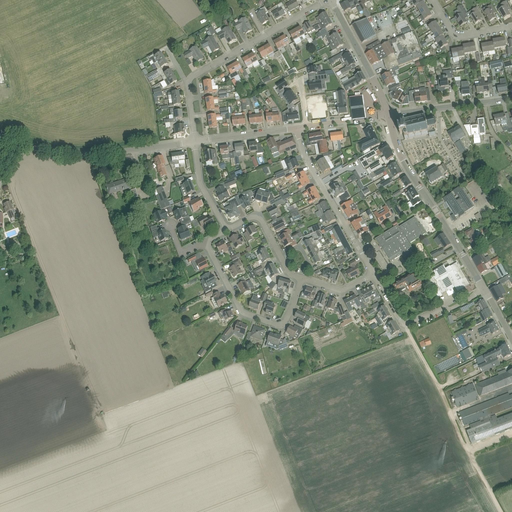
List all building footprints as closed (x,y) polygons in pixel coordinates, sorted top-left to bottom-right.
[(297,3),(300,1),(298,0),(291,0),(292,1),(286,5),(290,11),(299,6),(297,3)] [(345,12),(351,9),(351,11),(357,8),(356,6),(359,4),(356,0),(353,0),(348,3),(348,2),(341,5),(345,12)] [(359,5),(363,12),(364,11),(366,10),(367,9),(364,5),(370,2),(368,0),(360,0),(362,3),(359,5)] [(286,9),(283,5),(282,2),(277,5),(279,9),(272,13),(273,15),(276,19),(285,14),(283,11),(286,9)] [(416,6),(417,6),(419,11),(426,7),(423,2),(422,3),(416,6)] [(510,8),(507,4),(506,2),(500,5),(502,9),(499,11),(504,19),(510,16),(507,10),(510,8)] [(491,5),(487,8),(486,7),(482,9),(487,17),(490,22),(496,18),(492,13),(495,11),(491,5)] [(466,14),(461,6),(457,8),(461,14),(455,18),(457,21),(460,26),(467,22),(464,18),(467,16),(466,14)] [(269,12),(266,8),(265,7),(261,9),(263,12),(257,15),(260,20),(263,25),(269,21),(265,14),(269,12)] [(426,7),(419,11),(422,16),(429,11),(426,7)] [(470,16),(472,20),(475,24),(481,20),(479,18),(482,17),(480,12),(477,8),(471,12),(472,12),(474,14),(470,16)] [(429,11),(422,16),(425,20),(432,16),(429,11)] [(317,21),(319,24),(329,19),(326,13),(316,18),(317,21)] [(253,30),(250,26),(246,18),(239,22),(234,25),(237,30),(242,28),(246,34),(253,30)] [(318,39),(321,37),(328,33),(326,28),(332,25),(329,19),(319,24),(322,30),(319,32),(319,33),(317,34),(316,36),(318,39)] [(353,25),(362,43),(376,36),(367,19),(353,25)] [(303,25),(307,31),(314,27),(313,28),(309,22),(303,25)] [(429,26),(431,31),(438,26),(436,22),(429,26)] [(216,33),(213,27),(212,25),(207,28),(212,36),(216,33)] [(441,31),(438,26),(431,31),(434,35),(441,31)] [(223,32),(222,32),(220,28),(215,31),(217,34),(218,34),(221,40),(226,37),(229,43),(236,40),(233,35),(229,27),(222,31),(223,32)] [(301,27),(295,30),(299,38),(305,35),(303,31),(301,27)] [(299,38),(295,30),(289,34),(292,38),(294,41),(299,38)] [(434,35),(437,40),(444,35),(441,31),(434,35)] [(377,46),(387,71),(388,70),(392,69),(393,68),(422,57),(412,32),(399,37),(386,42),(382,44),(377,46)] [(326,38),(330,45),(340,39),(337,34),(331,37),(328,33),(321,37),(323,40),(326,38)] [(444,35),(437,40),(435,40),(438,45),(445,40),(443,36),(444,35)] [(279,39),(284,47),(290,44),(288,40),(285,36),(279,39)] [(201,44),(202,44),(204,49),(209,46),(213,53),(219,49),(217,45),(212,37),(206,40),(206,41),(201,44)] [(274,42),(276,47),(278,50),(284,47),(279,39),(274,42)] [(340,39),(330,45),(334,43),(336,47),(332,49),(333,51),(330,52),(332,56),(339,53),(337,49),(344,45),(340,39)] [(448,45),(445,40),(438,45),(441,49),(448,45)] [(295,42),(292,44),(297,53),(301,51),(299,47),(298,47),(295,42)] [(264,48),(268,56),(273,53),(274,53),(269,45),(264,48)] [(190,51),(186,54),(184,55),(185,57),(187,56),(188,59),(193,56),(197,63),(204,59),(197,47),(190,51)] [(258,51),(261,55),(263,59),(268,56),(264,48),(258,51)] [(372,66),(381,61),(376,52),(375,53),(374,50),(366,54),(372,66)] [(151,58),(152,61),(156,59),(158,62),(164,59),(161,53),(154,56),(153,54),(147,57),(149,59),(151,58)] [(343,59),(345,62),(353,58),(350,53),(344,56),(343,53),(333,58),(335,62),(341,58),(342,60),(343,59)] [(254,54),(248,57),(253,65),(258,61),(254,54)] [(253,65),(248,57),(243,60),(247,68),(253,65)] [(356,64),(353,58),(345,62),(347,66),(345,67),(346,68),(340,71),(342,75),(345,73),(347,72),(352,70),(350,67),(356,64)] [(154,64),(157,70),(161,67),(161,68),(167,64),(164,59),(158,62),(154,64)] [(503,67),(501,61),(490,63),(491,70),(503,67)] [(242,74),(243,73),(245,77),(248,75),(246,70),(244,68),(242,69),(238,62),(233,65),(237,72),(240,70),(242,74)] [(228,69),(230,73),(233,79),(236,77),(234,74),(237,72),(233,65),(228,69)] [(317,70),(316,67),(308,68),(309,74),(315,73),(315,76),(326,75),(326,71),(319,72),(318,70),(317,70)] [(388,70),(389,73),(382,76),(384,82),(394,78),(397,76),(395,71),(395,72),(393,68),(392,69),(388,70)] [(145,76),(147,79),(153,76),(158,73),(156,70),(151,73),(145,76)] [(164,73),(161,75),(162,77),(164,81),(160,83),(174,76),(170,70),(164,73)] [(437,90),(438,93),(439,94),(440,93),(440,92),(440,91),(445,91),(445,87),(449,87),(447,78),(452,78),(453,78),(452,73),(452,70),(443,71),(443,74),(444,74),(445,76),(438,77),(439,86),(436,86),(436,90),(437,90)] [(153,76),(147,79),(149,83),(153,81),(153,80),(160,76),(158,73),(153,76)] [(355,77),(359,84),(359,85),(366,81),(362,73),(355,77)] [(328,81),(327,75),(315,77),(316,81),(313,81),(314,83),(310,83),(311,92),(322,90),(321,82),(328,81)] [(174,76),(160,83),(163,88),(167,86),(167,87),(170,85),(171,85),(177,81),(174,76)] [(347,91),(353,88),(349,80),(347,77),(341,80),(343,83),(342,84),(347,91)] [(353,88),(359,84),(355,77),(349,80),(353,88)] [(394,78),(384,82),(387,87),(396,83),(394,78)] [(204,82),(205,88),(215,86),(215,83),(214,83),(214,79),(211,81),(204,82)] [(284,88),(287,86),(284,81),(276,86),(278,89),(276,91),(279,95),(284,92),(282,89),(283,89),(285,88),(284,88)] [(479,81),(479,82),(475,82),(475,86),(473,86),(474,93),(477,92),(477,94),(484,93),(482,81),(479,81)] [(492,81),(488,81),(489,85),(485,85),(485,81),(482,81),(484,93),(490,92),(489,89),(493,89),(492,84),(492,81)] [(465,84),(461,85),(462,96),(470,95),(469,83),(465,83),(465,84)] [(508,92),(507,87),(506,84),(505,85),(497,86),(498,89),(498,94),(508,92)] [(426,92),(420,93),(422,103),(428,102),(427,96),(430,96),(429,89),(426,89),(426,92)] [(394,100),(398,102),(402,94),(398,92),(398,90),(390,93),(393,100),(394,100)] [(413,91),(411,92),(411,96),(415,96),(416,103),(422,103),(420,93),(420,90),(415,90),(414,91),(413,91)] [(285,102),(295,96),(291,91),(286,94),(285,92),(279,95),(281,98),(283,97),(285,102)] [(337,100),(346,99),(345,91),(336,92),(337,100)] [(179,92),(174,92),(172,92),(172,93),(168,93),(169,100),(180,98),(179,92)] [(402,94),(398,102),(402,104),(402,105),(409,104),(408,96),(406,96),(402,94)] [(295,96),(285,102),(288,106),(287,107),(289,110),(294,106),(293,104),(298,100),(295,96)] [(347,106),(346,99),(337,100),(338,107),(347,106)] [(318,106),(320,117),(326,116),(325,110),(328,110),(327,103),(324,104),(324,105),(318,106)] [(314,118),(320,117),(318,106),(313,107),(313,105),(309,106),(310,112),(313,112),(314,118)] [(347,106),(338,107),(339,114),(348,113),(347,106)] [(294,114),(293,107),(283,114),(283,119),(288,118),(288,121),(299,119),(298,113),(294,114)] [(170,110),(171,115),(169,116),(169,119),(164,120),(164,124),(165,124),(178,122),(177,119),(182,118),(181,110),(175,111),(174,109),(170,110)] [(429,135),(429,137),(436,135),(434,129),(432,130),(432,129),(432,127),(434,127),(436,128),(436,127),(435,126),(436,124),(438,125),(438,124),(437,124),(436,121),(438,121),(437,120),(436,121),(434,119),(434,118),(433,118),(433,119),(430,120),(430,119),(429,119),(430,120),(426,121),(426,120),(425,114),(424,115),(418,117),(418,116),(417,116),(417,117),(411,118),(411,117),(410,118),(411,118),(405,120),(404,118),(400,119),(401,124),(401,123),(402,126),(398,127),(400,134),(403,134),(405,140),(429,135)] [(500,115),(499,115),(501,125),(502,125),(502,128),(507,126),(508,129),(511,128),(511,124),(510,119),(506,119),(505,114),(504,114),(500,115)] [(496,126),(501,125),(499,115),(498,116),(498,115),(494,116),(495,116),(494,117),(495,122),(491,123),(493,129),(497,128),(496,126)] [(464,126),(469,137),(473,136),(474,139),(475,143),(480,143),(480,139),(479,135),(486,135),(485,124),(484,119),(478,120),(478,121),(478,126),(475,126),(471,127),(471,125),(470,125),(464,126)] [(178,122),(165,124),(166,128),(170,127),(170,129),(174,128),(175,134),(183,133),(183,132),(184,131),(183,125),(179,125),(178,122)] [(371,137),(358,143),(363,151),(375,145),(380,143),(372,126),(367,129),(371,137)] [(451,137),(454,143),(458,141),(456,138),(459,136),(460,139),(465,136),(462,131),(460,126),(448,133),(451,137)] [(317,145),(315,134),(315,133),(310,134),(309,134),(305,135),(307,147),(317,145)] [(319,154),(323,154),(328,153),(328,152),(327,144),(326,139),(323,140),(322,133),(315,134),(317,145),(318,145),(319,154)] [(331,135),(331,140),(332,142),(333,142),(334,151),(339,151),(337,134),(331,135)] [(279,154),(282,153),(286,151),(286,149),(296,145),(293,138),(277,145),(274,139),(267,141),(270,150),(272,155),(278,152),(279,154)] [(458,142),(455,144),(461,154),(467,151),(463,144),(460,145),(458,142)] [(250,144),(251,152),(257,152),(257,154),(264,153),(262,148),(261,149),(258,149),(257,143),(250,144)] [(235,146),(236,151),(236,152),(241,152),(241,154),(241,156),(244,156),(244,150),(243,145),(235,146)] [(379,148),(375,150),(378,155),(379,154),(380,156),(382,154),(385,157),(382,159),(386,165),(392,162),(395,160),(391,154),(393,153),(388,145),(380,149),(379,148)] [(230,158),(229,154),(229,152),(228,147),(221,148),(222,155),(222,159),(230,158)] [(378,155),(375,150),(364,156),(367,161),(378,155)] [(205,153),(206,158),(206,163),(213,162),(213,164),(218,163),(217,162),(217,157),(214,157),(213,151),(208,151),(208,152),(205,153)] [(177,154),(171,155),(172,158),(172,162),(169,163),(169,162),(169,163),(172,170),(175,168),(175,165),(179,165),(179,164),(178,161),(177,154)] [(163,165),(165,164),(163,160),(162,160),(161,156),(154,159),(156,164),(161,178),(167,175),(163,165)] [(367,161),(364,156),(359,159),(365,169),(370,166),(367,161)] [(289,171),(294,169),(299,167),(296,159),(291,161),(290,159),(285,161),(288,168),(289,171)] [(327,164),(324,159),(317,163),(320,168),(327,164)] [(371,172),(372,173),(383,167),(380,162),(369,168),(370,170),(371,172)] [(396,163),(388,168),(386,169),(385,166),(381,169),(370,175),(373,179),(386,172),(388,175),(399,168),(396,163)] [(327,164),(320,168),(324,173),(331,169),(327,164)] [(341,166),(340,164),(336,167),(330,170),(333,174),(342,168),(341,166)] [(448,171),(444,164),(437,168),(430,172),(426,175),(432,184),(436,182),(443,177),(441,175),(448,171)] [(399,168),(388,175),(390,178),(377,186),(379,190),(393,182),(392,180),(394,178),(394,179),(402,174),(399,168)] [(286,176),(284,171),(275,175),(277,180),(286,176)] [(304,172),(300,175),(293,178),(295,180),(298,178),(300,181),(307,178),(304,172)] [(407,177),(402,180),(401,180),(406,188),(412,185),(407,177)] [(299,189),(310,183),(307,178),(300,181),(302,185),(292,190),(294,192),(296,194),(300,192),(299,189)] [(334,193),(345,187),(344,183),(342,183),(340,178),(331,183),(333,187),(331,188),(333,191),(334,193)] [(234,179),(225,183),(227,188),(236,184),(234,179)] [(106,186),(107,189),(109,195),(129,188),(128,185),(126,180),(106,186)] [(187,195),(195,191),(194,187),(193,185),(191,181),(183,184),(187,195)] [(220,196),(218,197),(221,202),(230,197),(229,197),(228,194),(226,190),(225,190),(223,186),(217,190),(220,196)] [(339,197),(341,201),(347,198),(347,199),(351,197),(349,195),(347,191),(347,190),(345,187),(334,193),(335,195),(337,198),(339,197)] [(162,188),(156,190),(158,195),(156,196),(159,203),(167,200),(162,188)] [(308,194),(310,197),(317,193),(314,188),(303,193),(305,196),(308,194)] [(468,198),(462,189),(460,190),(459,188),(455,190),(451,193),(452,194),(444,199),(443,199),(446,203),(450,209),(468,198)] [(132,199),(138,197),(136,189),(129,191),(132,199)] [(419,196),(414,189),(409,192),(405,194),(410,202),(413,207),(421,202),(418,197),(419,196)] [(253,192),(255,197),(255,198),(256,197),(257,198),(256,201),(262,202),(265,193),(259,191),(256,190),(253,192)] [(251,199),(251,198),(248,192),(242,194),(244,198),(243,199),(243,200),(240,201),(245,210),(246,209),(247,209),(249,208),(250,207),(252,206),(248,200),(251,199)] [(270,195),(265,193),(262,202),(267,204),(268,201),(270,202),(269,202),(270,202),(275,199),(273,196),(270,195)] [(317,193),(310,197),(312,200),(308,202),(309,204),(320,198),(317,193)] [(199,198),(196,200),(195,199),(188,203),(193,212),(199,209),(199,208),(203,205),(199,198)] [(465,213),(468,210),(474,207),(468,198),(450,209),(455,217),(458,215),(460,218),(466,214),(465,213)] [(239,206),(236,200),(236,199),(231,201),(228,202),(230,206),(226,209),(227,211),(226,212),(227,215),(229,215),(231,219),(235,217),(236,218),(240,216),(239,215),(240,214),(237,208),(239,206)] [(159,203),(161,210),(167,208),(170,207),(167,200),(159,203)] [(283,200),(274,204),(276,207),(268,211),(271,218),(279,213),(276,207),(281,204),(283,206),(285,205),(283,200)] [(317,218),(322,216),(323,216),(331,211),(326,201),(321,204),(316,206),(319,211),(315,214),(317,218)] [(351,209),(355,207),(352,201),(342,207),(345,213),(351,209)] [(4,209),(6,213),(8,212),(12,222),(15,220),(13,214),(16,213),(14,209),(13,210),(10,202),(4,205),(5,208),(4,209)] [(290,212),(291,215),(298,212),(297,208),(294,209),(293,205),(290,206),(288,207),(290,212)] [(392,216),(389,212),(386,206),(383,208),(384,210),(386,212),(383,214),(386,220),(392,216)] [(183,218),(185,222),(190,220),(189,216),(185,207),(181,209),(177,211),(177,210),(174,211),(174,212),(177,221),(180,220),(183,218)] [(351,209),(345,213),(349,219),(359,213),(357,210),(352,213),(351,209)] [(168,218),(165,211),(161,212),(161,211),(154,214),(156,220),(155,220),(156,223),(157,223),(162,222),(161,221),(168,218)] [(320,217),(323,223),(328,221),(330,224),(336,220),(331,211),(323,216),(322,216),(320,217)] [(300,215),(298,212),(291,215),(293,219),(294,221),(301,218),(300,215)] [(374,214),(377,219),(380,224),(386,220),(383,214),(380,216),(377,212),(374,214)] [(206,228),(207,229),(211,227),(210,225),(214,223),(210,217),(207,219),(205,216),(198,220),(201,227),(204,225),(206,228)] [(285,223),(282,217),(277,220),(278,223),(273,226),(277,232),(286,228),(284,224),(285,223)] [(352,224),(355,230),(360,227),(366,223),(363,217),(356,221),(352,224)] [(412,249),(411,247),(409,244),(426,233),(422,226),(420,227),(419,225),(415,218),(399,228),(400,229),(398,231),(396,227),(394,228),(376,239),(380,246),(381,246),(390,260),(390,262),(401,255),(402,256),(403,255),(407,261),(414,256),(410,250),(412,249)] [(319,225),(308,229),(310,235),(321,231),(319,225)] [(187,229),(185,226),(182,227),(178,229),(179,232),(178,233),(181,240),(182,240),(185,239),(190,237),(187,229)] [(244,234),(248,242),(253,240),(251,237),(258,233),(254,226),(252,227),(251,226),(248,228),(248,229),(246,230),(247,233),(244,234)] [(334,229),(334,230),(331,231),(335,238),(343,233),(339,226),(334,229)] [(369,230),(367,227),(362,230),(360,227),(355,230),(359,236),(369,230)] [(157,233),(161,241),(165,240),(168,239),(169,238),(165,229),(157,233)] [(281,241),(282,243),(293,237),(289,229),(283,232),(285,235),(280,237),(281,240),(281,241)] [(472,229),(470,230),(465,233),(467,236),(470,235),(472,240),(470,241),(472,245),(479,241),(482,246),(486,244),(488,243),(482,234),(477,237),(472,229)] [(343,233),(335,238),(338,244),(346,240),(343,233)] [(444,234),(443,234),(437,238),(444,249),(451,244),(444,234)] [(239,238),(238,236),(237,235),(230,239),(236,249),(243,245),(242,244),(245,242),(242,236),(239,238)] [(297,245),(294,240),(293,237),(282,243),(283,245),(285,248),(288,246),(289,249),(297,245)] [(428,237),(423,239),(426,246),(431,244),(428,237)] [(307,248),(319,241),(318,240),(314,241),(313,238),(304,242),(307,248)] [(346,240),(338,244),(341,243),(343,246),(333,251),(334,254),(350,246),(346,240)] [(230,244),(226,246),(224,241),(220,243),(221,244),(216,246),(220,253),(224,251),(225,253),(229,251),(230,253),(233,251),(230,244)] [(307,248),(310,253),(319,249),(317,246),(320,243),(319,241),(307,248)] [(350,246),(334,254),(335,255),(337,254),(334,256),(338,263),(340,266),(347,261),(344,258),(341,260),(339,256),(346,252),(348,256),(353,253),(350,246)] [(268,254),(265,249),(261,251),(259,249),(254,252),(255,254),(255,255),(256,257),(257,257),(258,259),(268,254)] [(313,259),(325,253),(324,251),(320,252),(319,249),(310,253),(313,259)] [(325,253),(313,259),(315,264),(324,260),(323,257),(325,254),(325,253)] [(271,259),(268,254),(258,259),(259,262),(261,260),(262,263),(260,264),(262,267),(268,264),(267,261),(271,259)] [(491,261),(489,256),(485,258),(483,254),(473,259),(477,266),(480,264),(479,262),(482,261),(483,262),(487,260),(488,263),(491,261)] [(204,258),(196,262),(200,270),(204,268),(208,266),(204,258)] [(233,268),(230,269),(234,278),(242,273),(239,267),(242,266),(239,260),(231,264),(233,268)] [(346,272),(348,274),(350,279),(355,276),(356,276),(360,274),(356,267),(355,265),(357,264),(355,260),(349,264),(351,267),(352,267),(353,268),(346,272)] [(480,264),(477,266),(481,274),(487,270),(485,265),(488,263),(487,260),(483,262),(482,261),(479,262),(480,264)] [(265,272),(266,275),(276,269),(273,264),(269,266),(268,264),(262,267),(255,271),(256,274),(265,269),(267,271),(265,272)] [(501,264),(495,267),(501,278),(507,275),(501,264)] [(466,286),(454,265),(450,267),(446,269),(444,266),(434,272),(436,275),(431,278),(432,279),(429,281),(440,300),(443,298),(441,295),(446,292),(447,292),(446,292),(455,287),(458,291),(457,292),(467,286),(466,286)] [(276,269),(266,275),(267,277),(269,276),(271,279),(279,275),(276,269)] [(339,272),(334,270),(334,272),(327,269),(326,271),(324,270),(322,276),(329,278),(328,279),(336,282),(339,272)] [(213,275),(212,276),(211,276),(209,273),(201,277),(205,284),(206,284),(208,287),(213,284),(216,282),(213,275)] [(409,293),(422,285),(419,280),(418,281),(414,274),(394,286),(398,293),(407,288),(409,293)] [(511,279),(509,275),(499,281),(501,285),(509,280),(511,285),(511,279)] [(279,294),(281,294),(286,281),(280,279),(279,284),(277,291),(280,292),(279,294)] [(250,280),(246,282),(245,281),(238,285),(240,289),(243,294),(250,291),(250,290),(254,288),(250,280)] [(286,281),(281,294),(284,295),(285,293),(288,294),(291,295),(293,289),(290,288),(292,282),(286,281)] [(504,298),(502,295),(506,293),(501,285),(497,287),(497,286),(490,290),(497,302),(504,298)] [(372,287),(366,290),(371,299),(372,301),(375,300),(378,298),(380,297),(379,295),(376,290),(374,291),(372,287)] [(314,301),(316,294),(313,293),(313,290),(307,288),(305,296),(308,297),(307,299),(314,301)] [(361,298),(363,302),(364,303),(366,302),(367,303),(370,302),(369,300),(371,299),(366,290),(361,292),(363,297),(361,298)] [(221,296),(219,292),(213,295),(215,299),(214,299),(218,307),(227,303),(223,295),(221,296)] [(323,306),(324,301),(326,296),(319,294),(317,302),(314,301),(312,307),(317,308),(319,304),(323,306)] [(358,308),(361,306),(360,304),(358,300),(355,295),(349,298),(354,306),(356,305),(358,308)] [(253,296),(252,300),(249,307),(258,310),(260,303),(261,302),(261,301),(257,299),(258,298),(253,296)] [(351,307),(354,306),(349,298),(344,301),(346,306),(350,312),(353,310),(351,307)] [(334,311),(337,312),(338,309),(335,308),(337,301),(331,299),(328,308),(334,310),(334,311)] [(266,300),(264,306),(268,307),(266,313),(272,316),(276,307),(272,306),(273,303),(266,300)] [(477,311),(480,309),(482,312),(489,309),(484,300),(481,302),(481,301),(480,302),(478,303),(479,306),(476,308),(477,311)] [(474,303),(473,303),(460,309),(462,314),(469,311),(469,309),(475,306),(474,303)] [(377,315),(378,317),(388,311),(385,306),(380,309),(379,306),(373,309),(375,312),(377,311),(378,314),(377,315)] [(486,320),(488,319),(493,317),(489,309),(482,312),(479,314),(483,322),(486,320)] [(234,317),(231,311),(226,314),(224,310),(218,314),(222,320),(225,318),(226,321),(234,317)] [(298,311),(295,318),(298,320),(297,323),(305,327),(308,321),(309,321),(311,318),(306,316),(298,311)] [(380,325),(383,324),(389,321),(387,318),(391,316),(388,311),(378,317),(375,318),(379,326),(380,325)] [(385,330),(387,332),(396,326),(393,321),(390,323),(389,321),(383,324),(385,326),(386,326),(387,329),(385,330)] [(243,339),(244,335),(248,326),(242,324),(243,323),(238,322),(235,331),(237,332),(236,335),(239,336),(239,338),(243,339)] [(495,322),(490,324),(487,326),(478,330),(482,337),(490,333),(491,335),(499,331),(495,322)] [(298,339),(300,335),(303,330),(300,328),(295,326),(294,328),(290,327),(287,333),(290,335),(294,338),(298,339)] [(396,326),(387,332),(388,334),(390,333),(391,336),(392,339),(397,336),(396,333),(399,332),(396,326)] [(224,334),(227,337),(233,330),(229,327),(224,334)] [(249,332),(246,339),(250,340),(251,337),(262,340),(265,331),(261,329),(260,329),(259,329),(258,328),(254,327),(252,333),(249,332)] [(271,333),(269,338),(268,342),(278,346),(282,336),(278,335),(278,336),(271,333)] [(463,336),(458,338),(463,348),(467,346),(463,336)] [(431,344),(429,339),(424,341),(419,343),(421,348),(431,344)] [(499,349),(495,351),(494,351),(497,357),(502,355),(504,359),(511,355),(507,345),(499,349)] [(472,357),(468,349),(460,353),(464,361),(472,357)] [(500,365),(497,357),(494,351),(480,358),(481,359),(476,361),(482,373),(496,367),(500,365)] [(511,370),(506,373),(506,370),(497,373),(498,376),(475,385),(479,397),(511,384),(511,370)] [(190,380),(192,379),(196,378),(198,377),(197,376),(195,372),(194,373),(192,376),(191,376),(191,375),(189,377),(189,378),(190,380)] [(458,408),(479,400),(473,383),(451,392),(458,408)] [(511,395),(510,396),(509,394),(497,398),(460,412),(465,426),(480,420),(480,421),(470,426),(471,430),(467,432),(472,445),(511,429),(511,414),(497,420),(496,416),(491,417),(491,416),(511,407),(511,395)]
